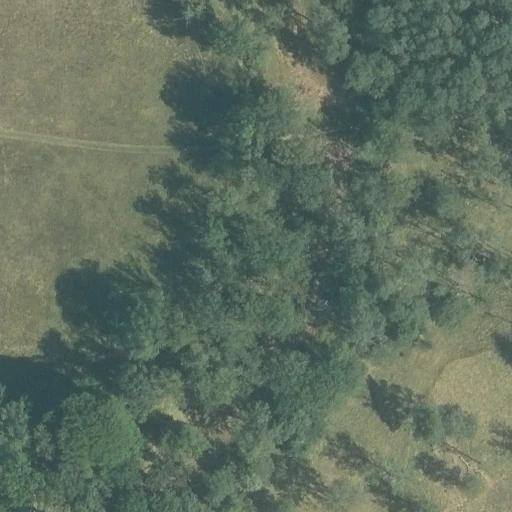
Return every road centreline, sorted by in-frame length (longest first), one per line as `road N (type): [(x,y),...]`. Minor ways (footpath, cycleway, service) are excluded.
road 1 (track): [(206,147),(374,126)]
road 2 (track): [(374,126),(511,114)]
